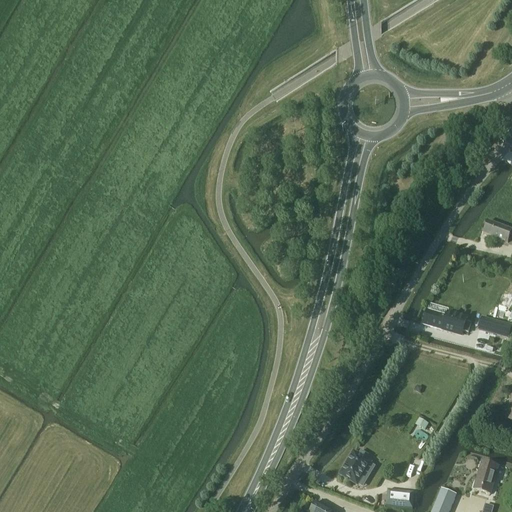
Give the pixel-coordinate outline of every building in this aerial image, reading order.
[(511,165),(511,155),(508,152),(503,158),(511,165)] [(511,231),(488,222),(483,234),(508,244),(510,237),(511,237),(511,231)] [(503,277),(472,269),(469,281),(500,289),(503,277)] [(461,335),(466,321),(447,315),(446,317),(427,312),(423,325),(442,331),(443,330),(461,335)] [(511,326),(481,318),(478,331),(508,340),(511,326)] [(424,431),(428,425),(419,419),(415,426),(424,431)] [(370,464),(365,461),(368,456),(361,452),(358,457),(353,454),(340,475),(357,485),(370,464)] [(490,495),(498,468),(482,463),(474,490),(490,495)] [(449,511),(456,496),(441,490),(432,511),(449,511)] [(387,491),(386,507),(412,510),(414,494),(387,491)] [(332,511),(316,503),(310,511),(332,511)]
